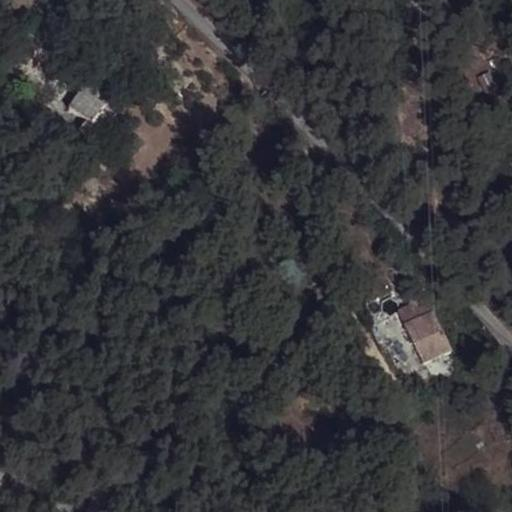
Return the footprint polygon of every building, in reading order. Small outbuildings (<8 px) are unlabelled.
[(73,103),(30,133),(58,179),(105,150),(73,103)] [(308,307),(287,292),(239,357),(262,374),(308,307)] [(425,298),(396,311),(401,325),(431,313),(425,298)] [(458,354),(439,315),(403,332),(422,371),(458,354)] [(370,425),(344,409),(335,427),(359,442),(370,425)]
